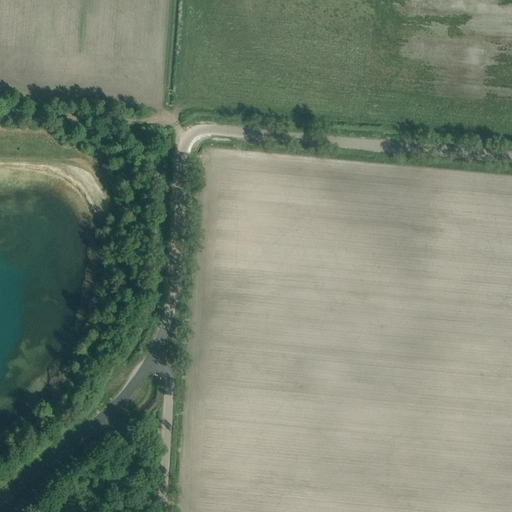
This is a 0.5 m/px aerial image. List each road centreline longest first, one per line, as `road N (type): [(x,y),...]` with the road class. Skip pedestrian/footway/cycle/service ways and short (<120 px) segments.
road 1 (unclassified): [(511,157),(209,130)]
road 2 (unclassified): [(154,355),(174,284),(183,148),(189,135),(209,130)]
road 3 (unclassified): [(154,355),(109,410),(0,499)]
road 4 (unclassified): [(161,511),(169,379),(154,355)]
